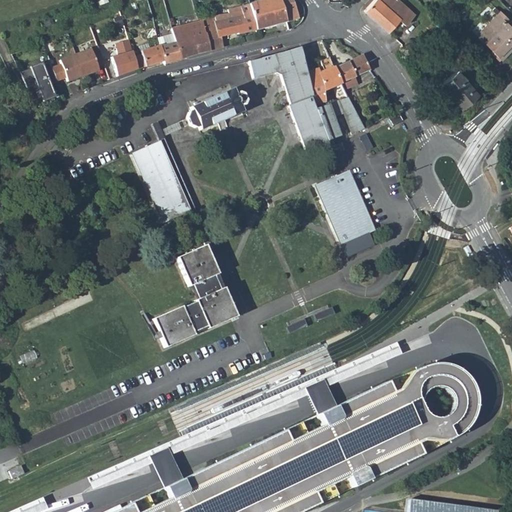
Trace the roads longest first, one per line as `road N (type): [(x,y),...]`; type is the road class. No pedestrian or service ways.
road 1 (residential): [(329,20),(289,41),(133,81),(40,131)]
road 2 (residential): [(341,24),(384,60),(435,147)]
